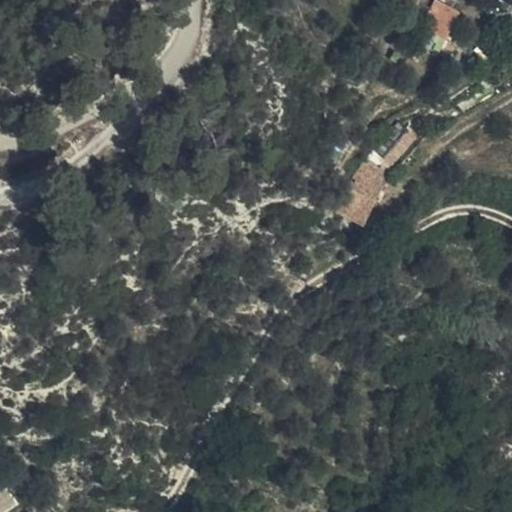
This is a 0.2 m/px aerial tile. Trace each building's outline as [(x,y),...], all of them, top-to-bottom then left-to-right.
[(460,12),(436,0),(433,0),(421,26),(446,38),(460,12)] [(376,148),(388,159),(392,162),(414,138),(397,123),(376,148)] [(381,169),(388,159),(376,148),(367,160),(381,169)] [(390,175),(381,169),(367,160),(337,211),(362,223),(390,175)] [(0,511),(19,500),(6,480),(0,484),(0,511)]
